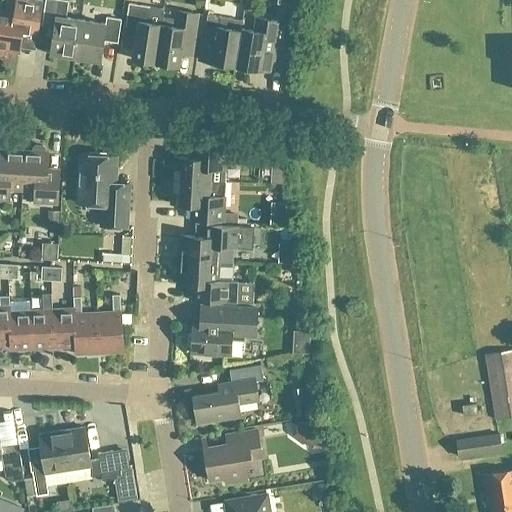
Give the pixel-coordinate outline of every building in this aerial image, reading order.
[(39,30),(43,1),(33,0),(16,0),(14,14),(1,12),(0,17),(0,54),(5,56),(6,52),(19,54),(23,27),(39,30)] [(75,58),(81,20),(66,18),(69,2),(58,0),(45,0),(42,25),(54,27),(50,55),(75,58)] [(132,59),(155,63),(163,9),(129,4),(125,27),(137,29),(132,59)] [(176,11),(175,20),(163,18),(164,9),(163,9),(155,63),(178,66),(180,55),(192,56),(198,14),(176,11)] [(200,60),(235,66),(241,29),(242,21),(207,15),(200,60)] [(105,24),(81,20),(75,58),(100,62),(103,41),(118,43),(121,20),(106,17),(105,24)] [(255,31),(241,29),(235,66),(271,72),(279,22),(257,18),(255,31)] [(34,148),(33,151),(24,151),(22,191),(35,192),(34,203),(57,204),(59,179),(47,178),(48,152),(45,152),(46,149),(43,146),(36,146),(34,148)] [(172,180),(226,183),(226,182),(224,182),(225,170),(226,170),(227,148),(190,146),(189,158),(173,157),(172,180)] [(10,190),(22,191),(24,151),(1,150),(0,161),(0,201),(9,202),(10,190)] [(77,204),(102,205),(101,227),(127,228),(130,185),(116,184),(117,157),(80,155),(77,204)] [(226,183),(172,180),(171,204),(190,205),(189,221),(237,224),(237,214),(224,214),(226,183)] [(60,211),(48,211),(47,228),(59,229),(60,211)] [(181,236),(179,260),(233,263),(234,249),(253,250),(254,228),(205,225),(205,237),(181,236)] [(42,238),(43,246),(32,248),(33,261),(60,257),(57,236),(42,238)] [(105,252),(105,244),(84,244),(84,260),(123,261),(124,253),(105,252)] [(191,301),(237,304),(238,282),(232,282),(233,263),(179,260),(178,285),(192,285),(191,301)] [(0,264),(0,278),(7,279),(8,265),(0,264)] [(8,265),(7,279),(17,279),(18,266),(8,265)] [(41,267),(40,281),(50,281),(51,267),(41,267)] [(51,267),(50,281),(61,282),(61,268),(51,267)] [(97,313),(100,353),(123,352),(121,312),(120,295),(112,295),(113,312),(97,313)] [(9,306),(10,306),(9,296),(0,296),(0,344),(10,344),(11,350),(9,306)] [(100,353),(97,313),(82,314),(81,297),(73,298),(74,309),(76,354),(100,353)] [(191,353),(231,355),(240,356),(244,353),(245,339),(256,339),(257,309),(201,305),(200,325),(192,325),(191,353)] [(9,306),(11,350),(33,348),(31,311),(10,312),(10,306),(9,306)] [(76,354),(74,309),(52,310),(54,347),(75,346),(76,354)] [(31,311),(33,348),(54,347),(52,310),(31,311)] [(511,417),(511,351),(483,355),(494,421),(511,417)] [(193,396),(197,424),(241,417),(239,405),(259,401),(256,381),(263,380),(261,365),(229,370),(231,382),(218,384),(219,392),(193,396)] [(462,406),(464,416),(478,414),(477,404),(462,406)] [(99,460),(91,462),(85,427),(61,431),(67,471),(90,467),(92,477),(101,476),(102,481),(134,476),(133,468),(129,468),(130,470),(116,472),(113,451),(98,454),(99,460)] [(204,452),(209,481),(224,479),(225,484),(248,481),(245,465),(252,464),(252,459),(262,458),(258,430),(226,436),(228,448),(204,452)] [(49,494),(45,474),(67,471),(61,431),(39,435),(44,470),(33,472),(36,496),(49,494)] [(0,458),(2,458),(4,470),(5,477),(12,482),(24,480),(22,467),(18,439),(4,442),(3,433),(0,433),(0,458)] [(455,440),(458,458),(501,452),(499,434),(455,440)] [(511,511),(511,470),(482,475),(487,508),(491,508),(491,511),(511,511)] [(269,511),(267,495),(223,502),(224,511),(269,511)]
